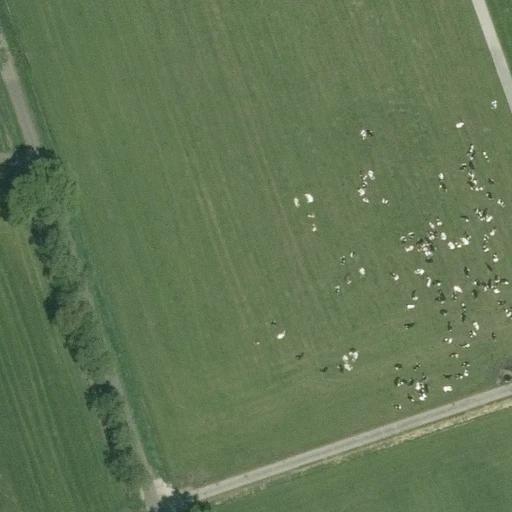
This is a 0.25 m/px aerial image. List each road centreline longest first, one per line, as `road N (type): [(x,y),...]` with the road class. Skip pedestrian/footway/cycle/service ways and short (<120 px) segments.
road 1 (unclassified): [(147,511),(0,87)]
road 2 (unknown): [(162,511),(511,389)]
